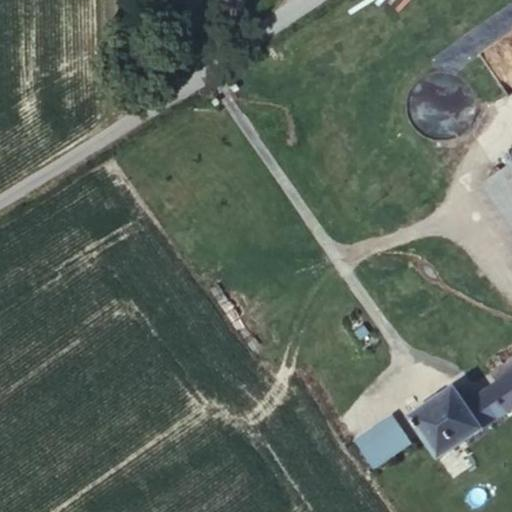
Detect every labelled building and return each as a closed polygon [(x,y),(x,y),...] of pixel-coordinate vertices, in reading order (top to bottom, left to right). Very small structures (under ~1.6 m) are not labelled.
[(404,53),(384,34),(347,72),(364,90),(404,53)] [(139,162),(109,184),(125,207),(155,184),(139,162)] [(511,192),(495,203),(511,228),(511,192)] [(481,400),(501,429),(511,422),(511,396),(504,385),(481,400)] [(391,432),(405,453),(427,482),(501,429),(481,400),(455,417),(440,397),(391,432)]
